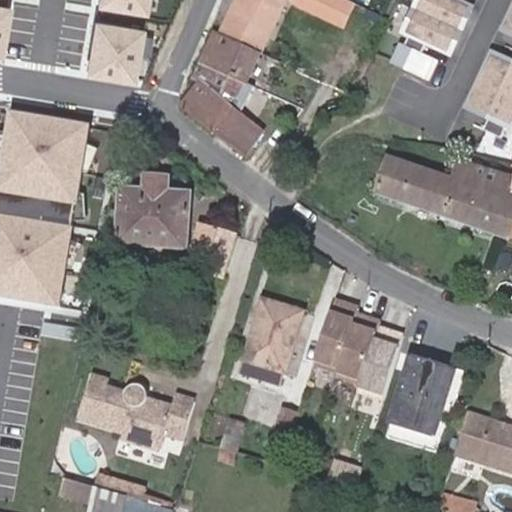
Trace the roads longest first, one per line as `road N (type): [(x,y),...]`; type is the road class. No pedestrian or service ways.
road 1 (residential): [(156,105),(376,266),(511,331)]
road 2 (residential): [(0,79),(156,105)]
